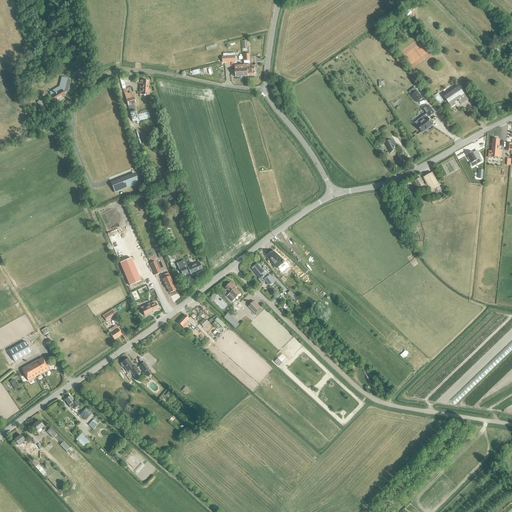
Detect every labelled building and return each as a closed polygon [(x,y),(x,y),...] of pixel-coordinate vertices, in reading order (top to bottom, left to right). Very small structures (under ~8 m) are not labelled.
[(76,68),(72,71),(74,76),(76,75),(84,71),(78,60),(75,62),(73,63),(76,68)] [(235,66),(235,77),(244,77),(255,76),(254,68),(250,68),(250,65),(243,65),(235,66)] [(119,77),(123,89),(125,88),(124,81),(128,81),(127,76),(119,77)] [(59,86),(49,92),(51,95),(49,96),(53,103),(65,96),(63,93),(67,91),(70,79),(61,77),(59,86)] [(147,90),(148,82),(140,81),(140,93),(140,95),(147,96),(147,95),(149,96),(149,90),(147,90)] [(446,101),(439,106),(441,109),(447,105),(447,106),(449,105),(451,107),(455,105),(454,103),(458,100),(461,105),(468,100),(459,87),(444,97),(446,101)] [(416,91),(411,96),(417,103),(422,99),(419,94),(416,91)] [(124,93),(128,106),(132,120),(137,119),(134,107),(133,107),(133,105),(135,104),(134,98),(132,98),(130,93),(127,94),(127,92),(124,93)] [(422,122),(417,126),(422,133),(426,130),(426,131),(427,130),(426,130),(428,129),(429,129),(428,128),(432,125),(427,118),(429,117),(434,113),(428,106),(423,110),(426,114),(425,115),(419,119),(422,122)] [(384,144),(389,153),(397,149),(392,139),(384,144)] [(489,151),(488,157),(498,158),(501,158),(502,151),(498,151),(499,140),(493,140),(492,151),(489,151)] [(472,152),(467,155),(469,158),(468,158),(469,161),(470,161),(472,163),(476,161),(477,164),(482,161),(479,156),(477,153),(474,155),(473,153),(472,152)] [(117,186),(112,187),(115,193),(138,184),(134,173),(115,181),(117,186)] [(427,184),(428,186),(431,191),(439,186),(432,173),(423,178),(427,184)] [(422,190),(428,186),(427,184),(424,185),(420,178),(414,182),(418,189),(421,187),(422,190)] [(408,194),(411,200),(417,196),(414,191),(408,194)] [(166,253),(170,263),(175,261),(173,258),(172,259),(169,252),(166,253)] [(267,257),(277,269),(278,268),(279,270),(285,265),(284,263),(285,262),(284,261),(284,262),(274,252),(268,256),(267,257)] [(131,258),(120,263),(129,286),(141,281),(131,258)] [(190,275),(202,270),(199,262),(187,267),(184,260),(176,264),(179,270),(180,270),(182,276),(187,274),(187,275),(190,274),(190,275)] [(155,262),(150,264),(155,275),(160,273),(155,262)] [(257,264),(252,268),(260,279),(259,280),(262,285),(266,282),(269,286),(270,286),(275,282),(264,268),(261,269),(257,264)] [(168,273),(161,276),(162,279),(166,289),(167,289),(169,293),(176,291),(169,276),(168,273)] [(230,283),(226,288),(230,293),(230,294),(227,296),(232,302),(235,300),(241,294),(230,283)] [(289,292),(287,294),(293,299),(294,300),(296,299),(295,297),(289,292)] [(254,302),(248,307),(255,314),(261,309),(254,302)] [(149,303),(140,308),(144,316),(158,309),(156,303),(155,304),(150,306),(149,303)] [(112,309),(102,315),(105,320),(106,322),(116,315),(115,313),(112,309)] [(223,318),(235,329),(239,325),(227,314),(223,318)] [(185,315),(177,323),(183,328),(184,329),(188,324),(186,322),(189,319),(185,315)] [(199,323),(204,328),(208,323),(204,319),(199,323)] [(111,329),(108,331),(110,334),(114,340),(121,335),(117,329),(116,327),(115,326),(111,329)] [(8,351),(14,362),(31,352),(25,342),(8,351)] [(44,371),(48,369),(42,358),(38,361),(38,360),(21,369),(28,381),(44,372),(44,371)] [(122,363),(120,364),(122,367),(124,366),(128,372),(130,370),(134,377),(140,373),(135,366),(134,367),(128,358),(122,363)] [(140,366),(148,377),(152,374),(144,363),(140,366)] [(76,400),(74,402),(70,396),(68,398),(68,397),(65,399),(65,400),(68,406),(70,408),(71,407),(73,409),(79,406),(76,400)] [(80,415),(86,420),(92,413),(86,408),(80,415)] [(88,425),(93,429),(98,424),(93,420),(88,425)] [(33,425),(37,431),(41,428),(43,430),(45,429),(39,421),(33,425)] [(46,432),(52,438),(57,434),(51,428),(46,432)] [(17,444),(19,446),(23,443),(24,444),(27,442),(25,439),(24,439),(21,435),(14,440),(18,444),(17,444)] [(64,441),(60,445),(69,454),(73,450),(70,447),(64,441)] [(27,450),(30,454),(37,450),(34,445),(27,450)] [(34,460),(31,463),(42,476),(45,473),(34,460)]
